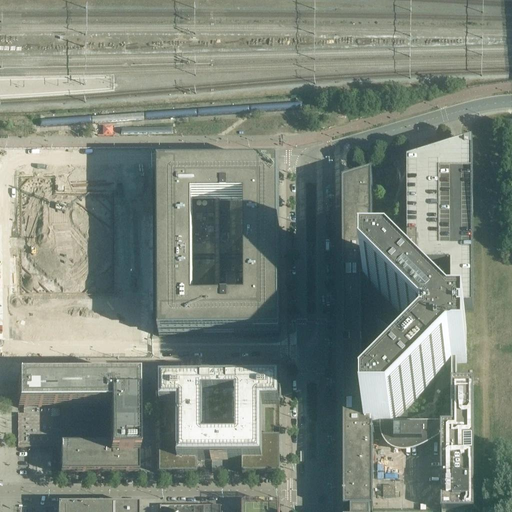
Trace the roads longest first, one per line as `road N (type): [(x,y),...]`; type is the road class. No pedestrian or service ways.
road 1 (unclassified): [(0,492),(302,489)]
road 2 (tertiary): [(320,153),(511,101)]
road 3 (tertiary): [(320,347),(320,153)]
road 4 (tertiary): [(298,157),(300,347)]
road 5 (unknown): [(9,162),(5,341)]
road 6 (unclassified): [(147,346),(300,347)]
road 7 (unclassified): [(150,157),(298,157)]
road 8 (unknown): [(5,341),(147,346)]
road 9 (tertiary): [(300,347),(302,489)]
road 10 (tertiary): [(320,489),(320,347)]
road 11 (unknown): [(9,162),(150,157)]
